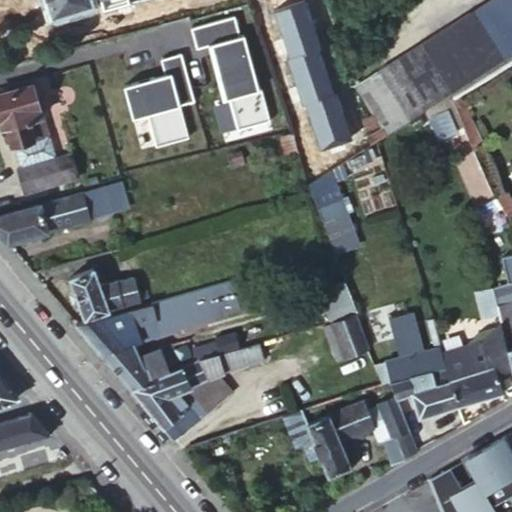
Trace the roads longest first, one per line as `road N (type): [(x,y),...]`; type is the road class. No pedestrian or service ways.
road 1 (primary): [(179,511),(0,300)]
road 2 (residential): [(338,511),(511,409)]
